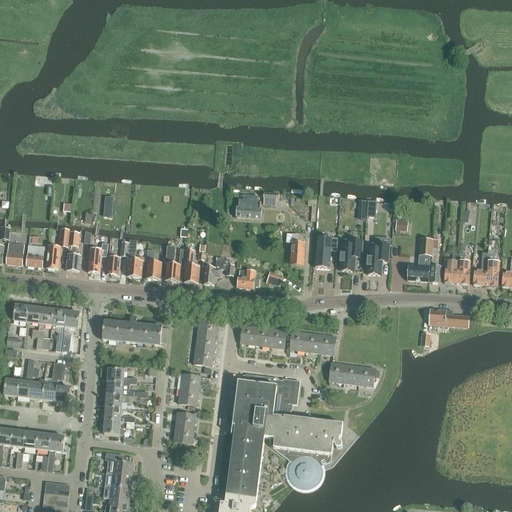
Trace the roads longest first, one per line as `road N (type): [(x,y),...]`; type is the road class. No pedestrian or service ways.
road 1 (tertiary): [(511,305),(237,301)]
road 2 (residential): [(191,511),(193,499),(210,490),(228,365)]
road 3 (unclassified): [(83,443),(96,287)]
road 4 (tertiary): [(237,301),(96,287)]
